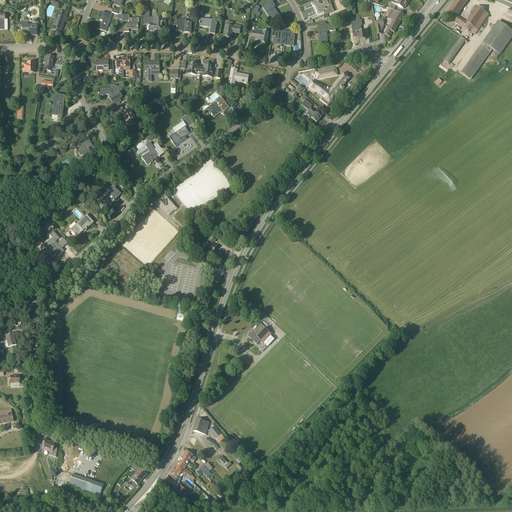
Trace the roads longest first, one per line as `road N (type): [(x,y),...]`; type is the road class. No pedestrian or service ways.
road 1 (secondary): [(164,468),(251,238),(387,66)]
road 2 (residential): [(159,465),(37,425),(39,290),(142,199)]
road 3 (residential): [(292,64),(188,49),(78,48)]
road 4 (residential): [(142,199),(280,88),(292,64)]
road 5 (residential): [(142,199),(95,129),(79,82),(78,48)]
